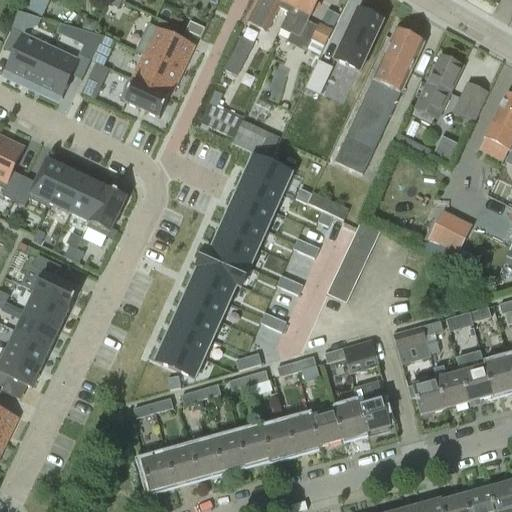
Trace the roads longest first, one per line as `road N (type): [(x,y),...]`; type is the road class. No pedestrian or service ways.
road 1 (residential): [(6,511),(153,204),(156,178)]
road 2 (residential): [(229,511),(511,434)]
road 3 (residential): [(0,98),(156,178)]
